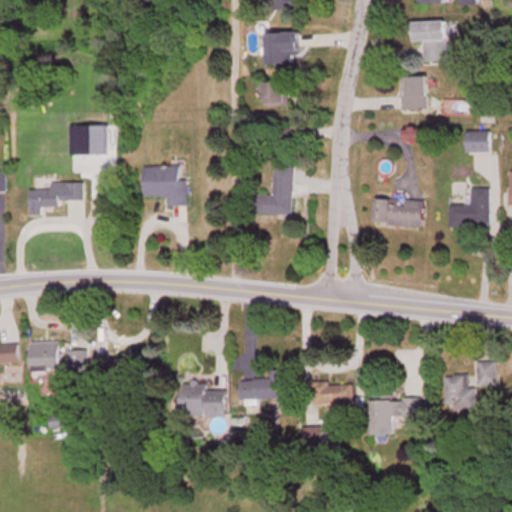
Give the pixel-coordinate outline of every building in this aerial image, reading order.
[(277,0),(277,14),(302,14),(302,0),(277,0)] [(450,25),(417,25),(417,45),(427,45),(427,65),(450,65),(450,25)] [(270,36),(270,68),(303,68),(303,36),(270,36)] [(432,80),(405,80),(405,113),(432,113),(432,80)] [(293,110),(293,85),(268,85),(268,110),(293,110)] [(294,125),(276,125),(276,155),(294,155),(294,125)] [(407,145),(425,145),(425,130),(407,130),(407,145)] [(493,155),(493,133),(470,133),(470,155),(493,155)] [(296,217),(298,169),(275,168),(273,216),(296,217)] [(172,209),(190,208),(190,169),(148,169),(148,199),(172,198),(172,209)] [(87,185),(54,185),(54,191),(33,191),(34,210),(64,209),(64,203),(87,203),(87,185)] [(454,207),(454,229),(493,229),(493,190),(469,190),(469,207),(454,207)] [(427,229),(427,203),(379,201),(379,227),(427,229)] [(38,344),(38,372),(65,372),(64,344),(38,344)] [(1,366),(22,366),(22,347),(1,347),(1,366)] [(92,378),(92,353),(73,353),(73,378),(92,378)] [(97,360),(97,382),(141,382),(141,360),(97,360)] [(481,365),(481,389),(501,389),(501,365),(481,365)] [(274,381),(258,381),(258,402),(295,402),(295,374),(274,374),(274,381)] [(477,378),(449,378),(450,414),(477,414),(477,378)] [(211,386),(188,386),(188,420),(232,419),(231,392),(212,392),(211,386)] [(316,388),(316,406),(356,406),(356,388),(316,388)] [(375,438),(397,438),(397,420),(425,420),(425,401),(375,402),(375,438)]
